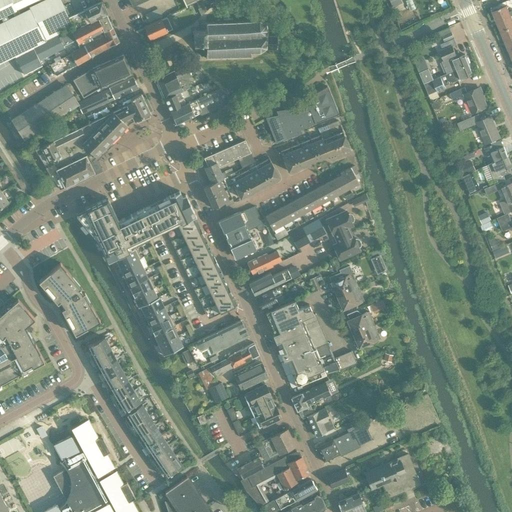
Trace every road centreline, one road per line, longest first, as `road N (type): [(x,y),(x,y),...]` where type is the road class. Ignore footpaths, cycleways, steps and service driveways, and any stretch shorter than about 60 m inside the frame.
road 1 (residential): [(334,511),(208,220)]
road 2 (tertiary): [(1,243),(46,206),(175,145)]
road 3 (residential): [(175,145),(242,120),(257,152),(273,155),(287,182)]
road 4 (unclassified): [(9,112),(130,41)]
road 5 (residential): [(78,377),(97,391),(159,489)]
road 6 (residential): [(78,377),(20,266)]
road 7 (secondary): [(511,114),(462,0)]
